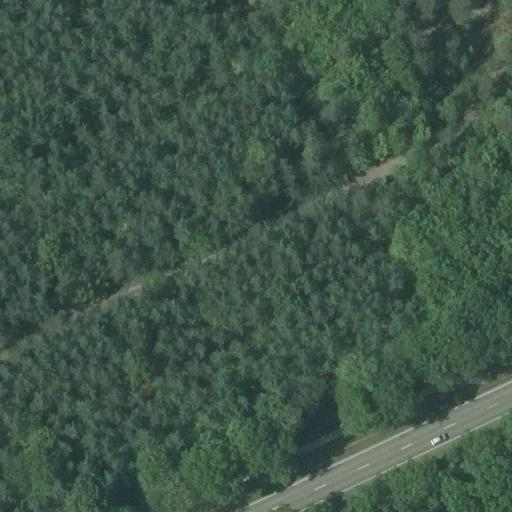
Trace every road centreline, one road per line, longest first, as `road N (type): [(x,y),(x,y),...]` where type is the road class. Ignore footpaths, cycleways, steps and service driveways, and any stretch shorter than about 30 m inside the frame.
road 1 (track): [(0,353),(511,105)]
road 2 (secondary): [(253,511),(511,388)]
